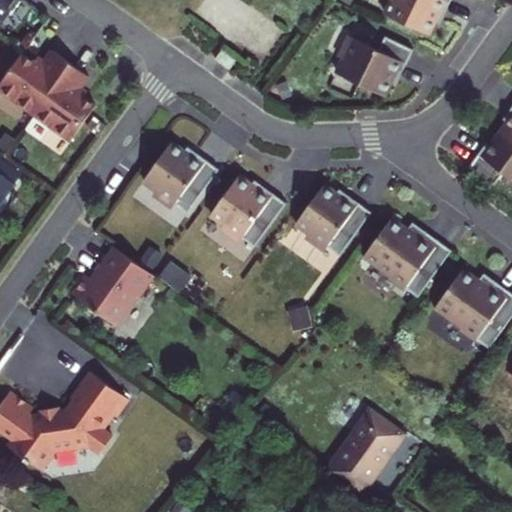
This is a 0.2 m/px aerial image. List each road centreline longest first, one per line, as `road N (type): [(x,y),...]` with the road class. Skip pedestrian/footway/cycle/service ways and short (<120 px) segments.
road 1 (residential): [(0,305),(173,63)]
road 2 (residential): [(173,63),(270,129),(418,141)]
road 3 (residential): [(418,141),(511,17)]
road 4 (residential): [(511,231),(424,167),(418,141)]
